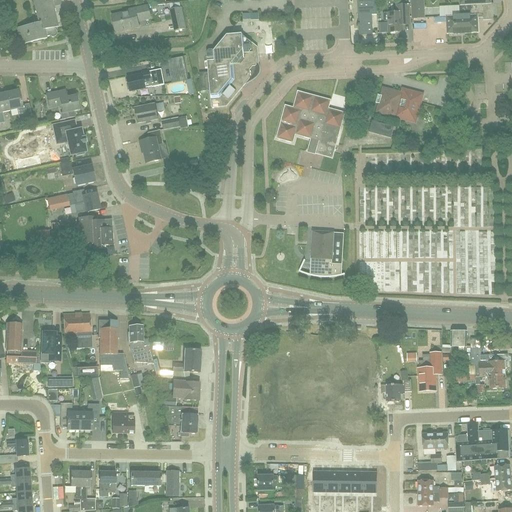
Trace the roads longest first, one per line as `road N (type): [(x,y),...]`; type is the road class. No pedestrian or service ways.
road 1 (primary): [(511,317),(257,305)]
road 2 (residential): [(342,57),(289,62),(239,115),(228,233)]
road 3 (unclassified): [(228,233),(164,215),(120,187),(90,67)]
road 4 (residential): [(233,239),(244,227),(251,131),(262,109),(299,74),(343,71)]
road 5 (primary): [(207,302),(0,292)]
road 6 (residential): [(217,456),(45,454)]
road 7 (residential): [(393,456),(232,452)]
road 8 (residential): [(393,456),(399,420),(511,414)]
road 9 (tertiary): [(222,328),(217,456)]
road 10 (tertiary): [(232,452),(240,329)]
